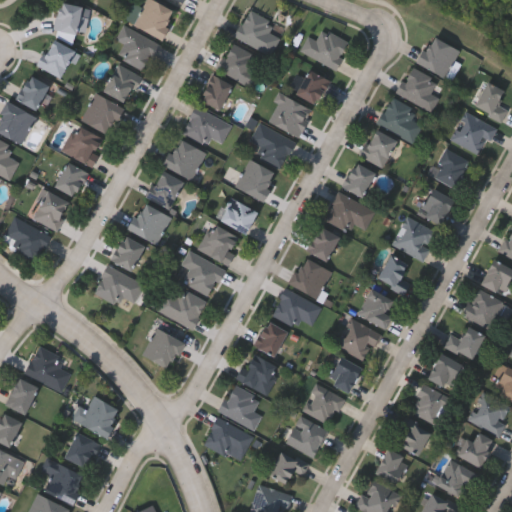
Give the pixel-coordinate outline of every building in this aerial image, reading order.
[(155,0),(174,10),(159,37),(133,23),(145,0),(155,0)] [(54,29),(59,1),(88,5),(84,33),(54,29)] [(280,36),(270,55),(233,34),(248,8),(273,22),(269,30),(280,36)] [(142,70),(117,54),(124,43),(115,37),(124,22),(158,44),(142,70)] [(349,40),(335,67),(299,50),(307,34),(316,39),(322,27),(349,40)] [(450,79),(415,59),(431,33),(459,49),(454,59),(460,63),(450,79)] [(37,63),(51,37),(78,52),(63,78),(37,63)] [(216,68),(229,43),(265,61),(252,86),(216,68)] [(101,86),(119,61),(140,77),(123,101),(101,86)] [(396,91),(410,64),(437,79),(430,91),(439,96),(431,110),(396,91)] [(328,77),(316,102),(295,92),(307,67),(328,77)] [(50,86),(34,109),(15,96),(30,73),(50,86)] [(231,83),(218,108),(198,98),(210,73),(231,83)] [(503,89),(496,101),(508,108),(501,120),(472,104),(487,79),(503,89)] [(81,118),(95,91),(122,106),(108,133),(81,118)] [(297,135),(265,118),(280,91),(312,108),(297,135)] [(412,118),(422,124),(412,141),(376,120),(391,95),(416,110),(412,118)] [(35,114),(21,142),(0,131),(0,112),(6,100),(35,114)] [(208,144),(181,129),(196,104),(231,125),(221,142),(212,137),(208,144)] [(451,139),(466,110),(496,125),(481,153),(451,139)] [(255,152),(259,145),(249,139),(260,120),(294,142),(279,167),(255,152)] [(62,148),(78,123),(105,140),(89,165),(62,148)] [(358,151),(374,126),(398,140),(382,166),(358,151)] [(163,163),(177,136),(205,151),(191,178),(163,163)] [(10,179),(0,173),(0,138),(13,146),(8,154),(20,161),(10,179)] [(457,188),(431,173),(447,147),(473,162),(457,188)] [(261,199),(234,185),(248,157),(276,172),(261,199)] [(88,172),(73,196),(53,184),(68,160),(88,172)] [(361,196),(341,184),(355,160),(375,172),(361,196)] [(184,180),(170,207),(147,195),(160,169),(184,180)] [(454,198),(439,224),(417,211),(432,186),(454,198)] [(71,203),(56,229),(32,216),(48,189),(71,203)] [(375,208),(366,229),(352,223),(349,229),(324,219),(336,192),(375,208)] [(257,211),(244,233),(218,217),(231,196),(257,211)] [(127,227),(141,200),(170,216),(156,243),(127,227)] [(37,261),(12,250),(15,245),(3,239),(14,216),(50,233),(37,261)] [(424,259),(392,246),(405,216),(436,229),(424,259)] [(197,248),(212,222),(240,237),(226,263),(197,248)] [(338,234),(327,260),(306,251),(317,225),(338,234)] [(511,256),(499,250),(511,225),(511,256)] [(144,244),(130,269),(110,259),(123,233),(144,244)] [(223,265),(211,294),(183,283),(189,267),(182,265),(188,251),(223,265)] [(399,277),(411,283),(406,294),(376,279),(389,253),(407,262),(399,277)] [(331,269),(319,297),(288,284),(300,256),(331,269)] [(480,282),(492,258),(511,267),(511,272),(502,293),(480,282)] [(93,292),(106,264),(144,281),(135,302),(122,296),(119,304),(93,292)] [(177,295),(181,287),(206,300),(192,327),(157,309),(167,290),(177,295)] [(271,313),(285,287),(322,306),(313,324),(300,318),(296,326),(271,313)] [(397,302),(383,327),(356,313),(370,287),(397,302)] [(491,327),(463,314),(475,287),(503,300),(491,327)] [(336,343),(353,317),(381,335),(365,361),(336,343)] [(287,331),(272,355),(253,344),(268,319),(287,331)] [(461,337),(467,325),(484,334),(471,359),(444,344),(451,332),(461,337)] [(142,354),(156,327),(183,340),(169,367),(142,354)] [(64,390),(26,374),(38,345),(65,357),(60,367),(72,372),(64,390)] [(280,368),(266,393),(236,376),(251,351),(280,368)] [(461,363),(448,388),(426,377),(439,352),(461,363)] [(361,365),(349,391),(326,381),(339,355),(361,365)] [(511,367),(511,398),(492,389),(504,364),(511,367)] [(38,386),(26,413),(6,404),(18,377),(38,386)] [(253,409),(262,414),(255,428),(218,410),(232,382),(260,396),(253,409)] [(301,408),(316,382),(344,398),(329,424),(301,408)] [(410,410),(423,383),(450,397),(437,424),(410,410)] [(511,406),(497,433),(468,418),(483,391),(511,406)] [(75,419),(90,393),(121,410),(106,437),(75,419)] [(10,446),(0,441),(0,413),(1,411),(22,421),(10,446)] [(329,430),(313,456),(285,440),(301,413),(329,430)] [(253,432),(244,453),(233,449),(231,455),(203,443),(215,416),(253,432)] [(409,420),(429,431),(417,454),(396,443),(409,420)] [(456,451),(466,437),(469,439),(477,429),(494,441),(476,465),(456,451)] [(90,468),(65,456),(76,431),(102,443),(90,468)] [(409,459),(394,483),(373,470),(388,446),(409,459)] [(310,463),(303,474),(293,468),(284,483),(267,473),(283,447),(310,463)] [(17,480),(9,476),(6,484),(0,481),(0,448),(26,460),(17,480)] [(475,471),(462,497),(436,484),(449,458),(475,471)] [(86,475),(72,503),(45,490),(59,462),(86,475)] [(369,511),(357,506),(370,478),(401,493),(392,511),(369,511)] [(249,511),(259,483),(293,493),(289,507),(285,505),(282,511),(249,511)] [(449,511),(444,509),(442,511),(419,511),(433,488),(460,504),(455,511),(449,511)] [(69,506),(66,511),(29,511),(36,494),(69,506)]
